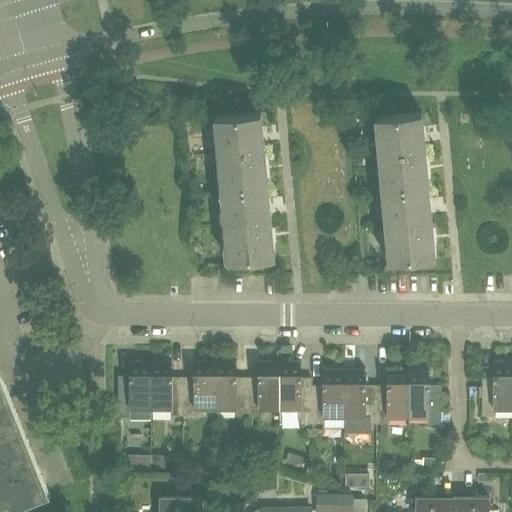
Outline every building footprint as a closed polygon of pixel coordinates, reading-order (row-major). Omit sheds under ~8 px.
[(261,111),(214,115),(220,188),(268,184),(261,111)] [(428,184),(424,132),(422,111),(375,116),(381,188),(428,184)] [(274,257),(271,217),(268,184),(220,188),(227,261),(274,257)] [(435,257),(431,217),(428,184),(381,188),(388,261),(435,257)] [(259,415),(259,407),(279,407),(279,360),(258,359),(258,385),(247,385),(247,415),(259,415)] [(147,419),(148,407),(151,407),(151,360),(129,360),(129,377),(118,377),(118,415),(129,414),(129,419),(147,419)] [(172,360),(151,360),(151,407),(171,407),(171,414),(172,414),(172,425),(183,425),(182,385),(172,385),(172,360)] [(195,414),(195,407),(215,407),(215,360),(194,360),(194,385),(182,385),(183,425),(185,424),(185,414),(195,414)] [(236,360),(215,360),(215,407),(217,407),(217,415),(247,415),(247,385),(236,385),(236,360)] [(301,360),(279,360),(279,407),(300,407),(300,422),(311,422),(311,393),(301,393),(301,360)] [(494,415),(494,407),(511,407),(511,360),(493,360),(493,385),(481,385),(481,415),(494,415)] [(0,511),(50,493),(0,368),(0,511)] [(324,423),(323,415),(343,415),(343,368),(322,368),(322,393),(311,393),(311,422),(324,423)] [(343,415),(364,415),(364,422),(375,422),(375,410),(375,393),(365,393),(365,368),(343,368),(343,415)] [(388,422),(388,415),(408,415),(408,368),(386,368),(386,393),(375,393),(375,410),(375,422),(388,422)] [(408,415),(429,415),(428,423),(441,423),(441,393),(429,393),(429,368),(408,368),(408,415)] [(439,457),(423,456),(422,470),(439,470),(439,457)] [(264,473),(264,489),(277,488),(276,473),(264,473)] [(317,493),(316,511),(352,511),(352,494),(317,493)] [(159,511),(200,511),(201,495),(159,495),(159,511)] [(451,511),(451,495),(415,495),(415,511),(451,511)] [(488,511),(489,495),(452,495),(451,495),(451,511),(488,511)]
